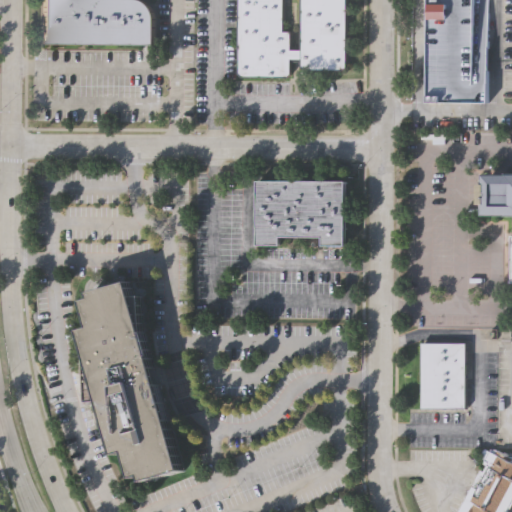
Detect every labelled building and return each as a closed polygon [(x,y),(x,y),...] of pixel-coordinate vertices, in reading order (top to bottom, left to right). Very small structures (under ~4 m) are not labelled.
[(144,0),(149,4),(152,11),(153,14),(154,44),(42,44),(42,0),(144,0)] [(347,0),(347,65),(342,69),(304,69),(300,66),(300,58),(290,58),(290,72),(286,76),(240,76),(237,73),(237,0),(347,0)] [(426,102),(426,0),(486,0),(486,102),(426,102)] [(511,213),(488,213),(488,202),(484,202),(484,183),(489,183),(489,173),(511,173),(511,213)] [(260,179),(348,180),(348,244),(326,244),(326,235),(282,235),(282,243),(260,243),(260,179)] [(128,282),(143,281),(147,298),(159,336),(175,406),(193,472),(156,483),(154,476),(145,479),(137,453),(126,454),(109,404),(91,403),(89,364),(82,332),(90,329),(82,302),(91,300),(89,294),(128,282)] [(465,343),(465,408),(421,408),(421,343),(465,343)] [(460,511),(464,503),(478,477),(482,479),(498,448),(511,455),(511,507),(509,511),(460,511)]
